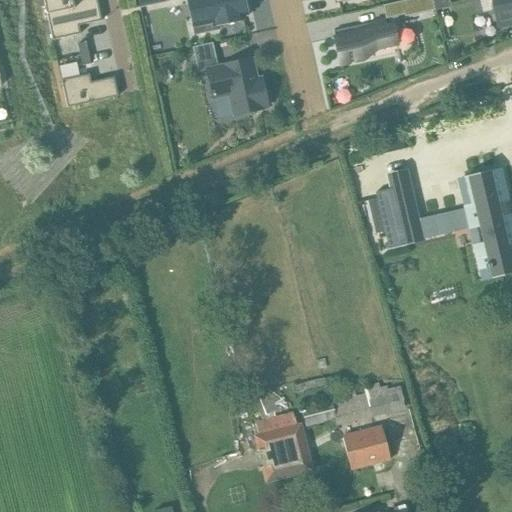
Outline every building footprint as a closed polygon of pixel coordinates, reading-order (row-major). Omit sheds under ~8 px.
[(43,0),(46,14),(97,3),(96,0),(43,0)] [(168,0),(169,1),(173,0),(186,0),(194,35),(218,29),(217,26),(244,20),(243,17),(248,16),(244,0),(168,0)] [(429,10),(427,0),(408,0),(403,1),(406,15),(429,10)] [(511,0),(478,0),(481,14),(496,11),(500,26),(511,22),(511,0)] [(97,3),(46,14),(52,40),(80,34),(78,26),(101,21),(97,3)] [(333,31),(340,66),(397,53),(399,63),(401,63),(397,45),(398,45),(398,43),(396,43),(392,27),(394,26),(394,24),(386,26),(384,19),(333,31)] [(463,23),(457,33),(469,33),(463,23)] [(86,43),(77,45),(79,56),(88,54),(86,43)] [(193,47),(196,62),(215,57),(212,43),(193,47)] [(79,56),(82,67),(90,65),(88,54),(79,56)] [(221,67),(206,70),(210,88),(212,98),(230,94),(235,115),(262,109),(262,108),(268,106),(263,86),(257,88),(256,82),(256,80),(251,59),(224,65),(224,67),(221,67)] [(76,62),(58,66),(61,80),(67,108),(118,96),(114,77),(91,82),(89,74),(79,76),(76,62)] [(505,246),(511,244),(511,213),(501,168),(495,170),(495,171),(464,179),(471,209),(465,210),(464,205),(463,206),(468,229),(476,228),(479,243),(472,245),(478,270),(509,263),(505,246)] [(413,199),(394,203),(391,189),(375,192),(384,228),(418,220),(413,199)] [(195,206),(195,219),(208,218),(226,210),(221,199),(208,205),(195,206)] [(336,426),(373,417),(372,417),(367,393),(356,396),(355,394),(354,388),(328,394),(330,403),(334,420),(336,426)] [(301,410),(305,427),(323,423),(319,405),(301,410)] [(312,471),(301,424),(254,436),(266,482),(312,471)] [(361,433),(343,438),(346,450),(351,471),(390,461),(382,428),(361,433)]
